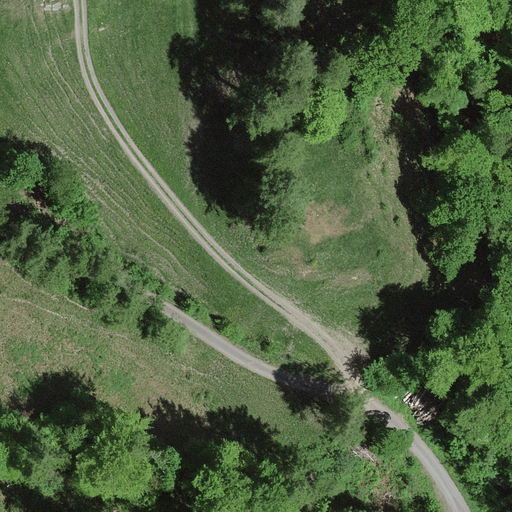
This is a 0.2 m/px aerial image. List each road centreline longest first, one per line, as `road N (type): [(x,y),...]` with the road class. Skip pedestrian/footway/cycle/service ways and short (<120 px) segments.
road 1 (track): [(459,511),(446,476),(373,410),(253,366),(0,210)]
road 2 (track): [(373,410),(342,363),(220,255),(110,138),(78,82),(78,0)]
